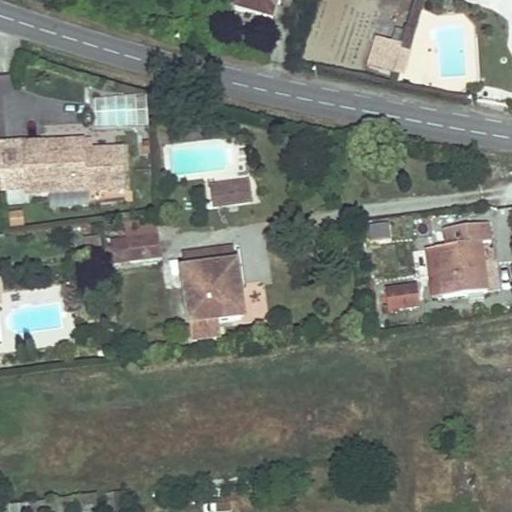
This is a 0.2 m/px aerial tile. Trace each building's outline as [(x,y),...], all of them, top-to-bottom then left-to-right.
[(273,20),(278,0),(237,0),(235,10),(273,20)] [(394,43),(403,46),(407,33),(398,30),(394,43)] [(394,43),(378,39),(370,66),(395,73),(402,49),(403,46),(394,43)] [(402,49),(395,73),(403,76),(411,51),(402,49)] [(81,152),(90,152),(89,140),(81,141),(81,152)] [(126,191),(126,151),(90,152),(81,152),(81,141),(49,142),(48,148),(0,149),(0,188),(30,188),(30,195),(126,191)] [(214,176),(214,143),(172,142),(172,176),(214,176)] [(236,205),(250,203),(247,183),(233,184),(236,205)] [(212,208),(236,205),(233,184),(209,187),(212,208)] [(448,249),(439,250),(445,299),(488,293),(482,244),(492,243),(490,225),(446,231),(448,249)] [(130,254),(132,263),(161,259),(158,237),(128,241),(128,243),(120,244),(121,255),(130,254)] [(190,326),(241,319),(237,288),(242,287),(238,263),(235,264),(233,248),(183,254),(185,270),(183,270),(190,326)] [(445,299),(439,250),(428,251),(434,300),(445,299)] [(390,311),(419,308),(417,286),(388,289),(390,311)] [(246,319),(242,287),(237,288),(241,319),(246,319)] [(511,330),(472,334),(475,372),(511,369),(511,330)] [(511,396),(492,398),(497,440),(511,438),(511,396)] [(99,511),(97,495),(74,498),(75,511),(99,511)]
